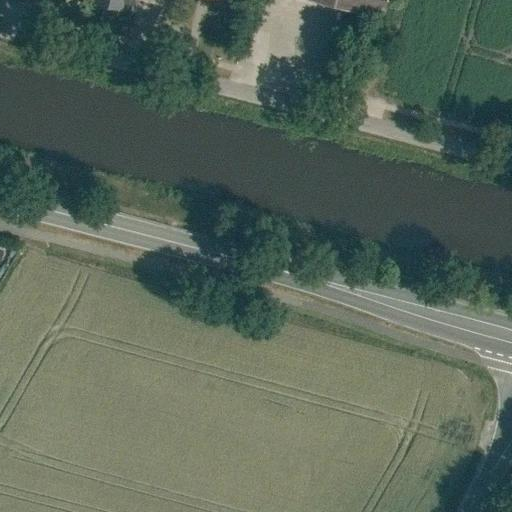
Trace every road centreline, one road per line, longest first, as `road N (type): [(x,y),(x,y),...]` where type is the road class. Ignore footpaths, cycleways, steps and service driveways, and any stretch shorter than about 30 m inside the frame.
road 1 (primary): [(0,196),(511,333)]
road 2 (unclassified): [(0,28),(511,163)]
